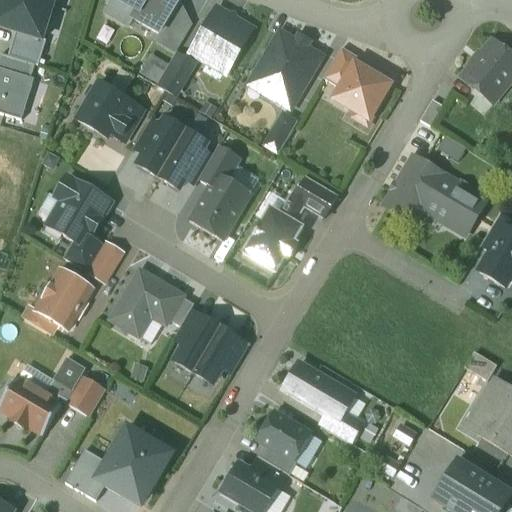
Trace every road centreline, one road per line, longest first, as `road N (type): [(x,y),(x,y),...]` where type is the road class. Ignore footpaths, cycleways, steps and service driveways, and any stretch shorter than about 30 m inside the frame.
road 1 (residential): [(291,326),(429,83),(433,49)]
road 2 (residential): [(179,511),(291,326)]
road 3 (residential): [(291,326),(143,239)]
